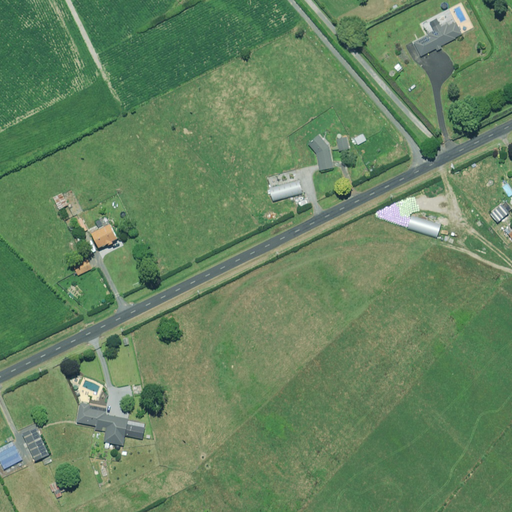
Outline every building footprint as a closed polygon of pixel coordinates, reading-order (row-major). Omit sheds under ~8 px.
[(423,25),(428,35),(428,36),(415,43),(422,57),(437,49),(438,51),(443,49),(442,47),(463,36),(457,23),(451,11),(423,25)] [(343,138),(342,134),(336,135),(340,152),(351,149),(348,137),(343,138)] [(330,147),(320,135),(309,144),(317,153),(321,171),(335,168),(330,147)] [(367,141),(364,135),(356,139),(359,145),(367,141)] [(305,198),(300,179),(270,188),(275,202),(295,197),(295,200),(305,198)] [(75,218),(63,194),(54,198),(66,222),(75,218)] [(442,226),(413,217),(409,230),(438,239),(442,226)] [(100,249),(108,245),(109,247),(115,244),(114,242),(120,240),(113,224),(93,233),(100,249)] [(93,269),(89,261),(74,267),(78,276),(93,269)] [(100,410),(101,407),(81,403),(78,423),(97,426),(96,430),(107,432),(104,448),(109,449),(110,444),(125,446),(126,436),(144,439),(147,424),(129,421),(130,420),(107,415),(108,411),(100,410)] [(50,456),(38,428),(31,431),(24,434),(36,462),(50,456)] [(0,453),(15,446),(14,442),(0,449),(0,453)] [(65,491),(61,482),(51,485),(53,493),(55,492),(57,498),(64,496),(63,492),(65,491)]
